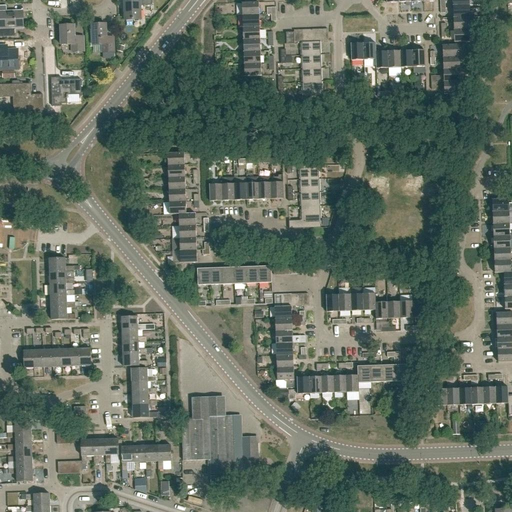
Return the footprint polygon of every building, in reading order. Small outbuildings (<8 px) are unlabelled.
[(126,21),(141,20),(141,7),(151,6),(151,0),(137,0),(138,2),(125,3),(126,21)] [(243,16),(259,15),(259,3),(242,3),(243,16)] [(453,18),(470,18),(469,5),(453,6),(453,18)] [(0,37),(15,37),(15,28),(23,28),(23,12),(7,13),(6,6),(0,6),(0,37)] [(243,28),(260,27),(259,15),(243,16),(243,28)] [(454,30),(470,30),(470,18),(453,18),(454,30)] [(107,38),(106,25),(92,25),(93,46),(102,45),(103,53),(114,53),(114,38),(107,38)] [(75,40),(74,26),(60,26),(61,46),(71,45),(71,52),(84,52),(84,37),(77,37),(77,40),(75,40)] [(244,40),(260,40),(260,27),(243,28),(244,40)] [(470,30),(454,30),(454,43),(471,42),(470,30)] [(294,44),(294,42),(294,33),(286,33),(286,45),(294,44)] [(244,52),(261,52),(260,40),(244,40),(244,52)] [(302,56),(321,56),(320,42),(301,43),(302,56)] [(351,61),(364,61),(363,44),(351,45),(351,61)] [(376,53),(376,44),(363,44),(364,61),(376,60),(376,53)] [(443,58),(459,57),(464,57),(464,45),(443,46),(443,58)] [(7,47),(0,47),(0,69),(2,70),(3,79),(15,78),(14,69),(18,69),(18,60),(8,60),(7,47)] [(401,68),(413,68),(412,51),(400,52),(401,68)] [(412,51),(413,68),(413,73),(423,72),(423,68),(425,67),(425,51),(412,51)] [(245,65),(261,64),(261,52),(244,52),(245,65)] [(376,69),(389,69),(388,52),(376,53),(376,60),(376,69)] [(389,69),(401,68),(400,52),(388,52),(389,69)] [(302,70),(321,69),(321,56),(302,56),(302,70)] [(444,70),(460,70),(459,57),(443,58),(444,70)] [(103,67),(108,70),(111,64),(106,61),(103,67)] [(261,64),(245,65),(245,77),(261,76),(261,64)] [(303,83),(322,83),(321,69),(302,70),(303,83)] [(444,82),(460,82),(460,70),(444,70),(444,82)] [(364,75),(354,75),(355,85),(358,84),(364,84),(364,75)] [(62,81),(62,78),(51,79),(52,107),(60,107),(60,104),(67,104),(67,95),(76,95),(79,95),(81,95),(81,80),(62,81)] [(460,82),(444,82),(444,95),(461,94),(460,82)] [(322,83),(303,83),(303,97),(322,96),(322,83)] [(32,95),(32,84),(0,85),(0,96),(13,96),(13,114),(11,114),(11,121),(37,120),(36,112),(44,112),(43,95),(32,95)] [(80,104),(79,95),(76,95),(67,95),(67,104),(80,104)] [(47,126),(57,126),(57,114),(46,115),(47,126)] [(168,166),(185,166),(184,153),(168,154),(168,166)] [(169,179),(185,178),(185,166),(168,166),(169,179)] [(300,180),(319,180),(319,166),(299,167),(300,180)] [(277,175),(278,177),(271,177),(271,183),(271,200),(284,199),(283,175),(277,175)] [(271,200),(271,183),(271,177),(258,178),(259,184),(259,200),(271,200)] [(169,191),(186,190),(185,178),(169,179),(169,191)] [(222,185),(223,202),(235,201),(234,185),(234,178),(222,179),(222,185)] [(259,200),(259,184),(258,178),(246,178),(246,184),(247,201),(259,200)] [(300,194),(320,193),(319,180),(300,180),(300,194)] [(235,201),(247,201),(246,184),(234,185),(235,201)] [(210,202),(223,202),(222,185),(209,186),(210,202)] [(170,203),(186,202),(186,190),(169,191),(170,203)] [(301,207),(320,206),(320,193),(300,194),(301,207)] [(509,199),(492,200),(493,212),(509,212),(509,199)] [(186,215),(186,214),(186,202),(170,203),(170,215),(179,215),(186,215)] [(320,206),(301,207),(301,221),(289,221),(289,229),(321,228),(320,206)] [(510,224),(511,223),(511,211),(509,212),(493,212),(493,225),(510,224)] [(179,227),(196,226),(196,214),(186,214),(186,215),(179,215),(179,227)] [(164,223),(152,224),(153,232),(165,231),(164,223)] [(493,225),(494,237),(510,236),(511,236),(511,230),(510,230),(510,224),(493,225)] [(180,239),(196,238),(196,226),(179,227),(180,239)] [(494,249),(511,248),(510,236),(494,237),(494,249)] [(180,251),(197,251),(196,238),(180,239),(180,251)] [(495,261),(511,261),(511,248),(494,249),(495,261)] [(176,249),(169,250),(170,260),(177,259),(176,249)] [(197,251),(180,251),(181,263),(181,264),(185,263),(197,263),(197,251)] [(65,259),(49,259),(50,272),(66,271),(66,272),(74,272),(74,267),(66,267),(65,259)] [(511,273),(511,272),(511,267),(511,268),(511,261),(495,261),(495,274),(504,273),(511,273)] [(338,281),(350,280),(350,266),(338,266),(338,281)] [(247,284),(259,284),(259,267),(247,268),(247,284)] [(259,267),(259,284),(272,283),(271,267),(259,267)] [(223,285),(235,284),(234,268),(222,269),(223,285)] [(235,284),(247,284),(247,268),(234,268),(235,284)] [(198,286),(211,285),(210,269),(198,269),(198,286)] [(211,285),(223,285),(222,269),(210,269),(211,285)] [(66,279),(66,272),(66,271),(50,272),(50,284),(66,283),(66,284),(75,284),(74,279),(66,279)] [(67,291),(66,284),(66,283),(50,284),(51,296),(67,295),(67,296),(75,296),(75,291),(67,291)] [(376,304),(376,303),(376,294),(363,295),(364,311),(376,311),(376,304)] [(67,303),(67,296),(67,295),(51,296),(51,308),(67,307),(67,308),(76,308),(75,303),(67,303)] [(339,312),(351,312),(351,295),(339,296),(339,312)] [(351,312),(364,311),(363,295),(351,295),(351,312)] [(327,313),(339,312),(339,296),(326,296),(327,313)] [(401,319),(413,319),(412,302),(400,303),(401,319)] [(412,302),(413,319),(425,318),(425,302),(412,302)] [(376,320),(388,319),(388,303),(376,303),(376,304),(376,311),(376,320)] [(388,319),(401,319),(400,303),(388,303),(388,319)] [(67,315),(67,308),(67,307),(51,308),(52,320),(68,320),(76,320),(76,315),(67,315)] [(276,320),(292,319),(292,307),(275,307),(276,320)] [(497,326),(511,325),(511,312),(496,313),(497,326)] [(137,317),(121,318),(122,331),(138,330),(138,331),(155,330),(155,325),(138,325),(137,317)] [(276,332),(292,331),(292,319),(276,320),(276,332)] [(497,338),(511,337),(511,325),(497,326),(497,338)] [(138,338),(138,331),(138,330),(122,331),(122,343),(138,342),(138,343),(147,342),(147,337),(138,338)] [(276,344),(293,343),(306,343),(306,336),(293,336),(292,331),(276,332),(276,344)] [(498,350),(511,349),(511,337),(497,338),(498,350)] [(139,350),(138,343),(138,342),(122,343),(123,355),(139,354),(139,355),(147,354),(147,349),(139,350)] [(277,356),(293,356),(293,343),(276,344),(277,356)] [(72,367),(81,366),(81,349),(71,350),(72,367)] [(81,349),(81,366),(91,366),(91,349),(81,349)] [(511,349),(498,350),(498,363),(511,362),(511,349)] [(44,368),(53,367),(53,350),(43,351),(44,368)] [(53,367),(63,367),(62,350),(53,350),(53,367)] [(63,367),(72,367),(71,350),(62,350),(63,367)] [(25,369),(34,368),(34,351),(24,351),(25,369)] [(34,368),(44,368),(43,351),(34,351),(34,368)] [(139,361),(139,355),(139,354),(123,355),(123,367),(139,366),(139,367),(148,366),(147,361),(139,361)] [(277,368),(294,368),(293,356),(277,356),(277,368)] [(407,378),(415,378),(415,373),(414,359),(413,358),(407,359),(406,359),(406,365),(407,365),(407,378)] [(407,365),(406,365),(394,366),(395,382),(408,382),(407,378),(407,365)] [(371,383),(383,383),(382,366),(370,367),(371,383)] [(383,383),(395,382),(394,366),(382,366),(383,383)] [(359,383),(371,383),(370,367),(358,367),(358,376),(359,383)] [(294,388),(294,368),(277,368),(278,381),(286,381),(287,389),(294,388)] [(148,381),(148,382),(156,382),(156,377),(148,377),(147,369),(131,370),(132,382),(148,381)] [(335,393),(347,393),(346,376),(334,377),(335,393)] [(359,393),(359,383),(358,376),(346,376),(347,393),(359,393)] [(310,394),(322,394),(322,377),(310,378),(310,394)] [(322,394),(335,393),(334,377),(322,377),(322,394)] [(298,395),(310,394),(310,378),(297,378),(298,395)] [(148,389),(148,382),(148,381),(132,382),(132,394),(148,393),(148,394),(157,394),(156,388),(148,389)] [(508,396),(508,387),(495,388),(496,404),(508,404),(508,396)] [(472,405),(484,405),(483,388),(471,389),(472,405)] [(484,405),(496,404),(495,388),(483,388),(484,405)] [(447,406),(459,406),(459,389),(447,390),(447,406)] [(459,406),(472,405),(471,389),(459,389),(459,406)] [(280,399),(289,399),(288,390),(279,390),(280,399)] [(435,406),(447,406),(447,390),(435,390),(434,390),(435,406)] [(149,401),(148,394),(148,393),(132,394),(133,406),(149,405),(149,406),(157,406),(157,401),(149,401)] [(149,413),(149,406),(149,405),(133,406),(133,418),(149,418),(157,418),(157,412),(149,413)] [(15,426),(15,433),(15,434),(31,433),(31,421),(26,421),(15,421),(15,412),(6,410),(7,421),(7,427),(15,426)] [(235,425),(234,416),(209,417),(209,420),(182,421),(183,461),(210,461),(211,475),(260,473),(259,444),(251,444),(251,437),(243,437),(242,425),(235,425)] [(31,433),(15,434),(15,433),(7,433),(7,439),(16,438),(16,445),(16,446),(32,445),(31,433)] [(106,456),(106,464),(112,464),(111,456),(119,455),(118,439),(106,440),(106,456)] [(81,441),(82,444),(82,462),(82,465),(87,465),(87,457),(94,456),(94,440),(81,441)] [(99,456),(106,456),(106,440),(94,440),(94,456),(95,464),(100,464),(99,456)] [(16,458),(32,457),(32,445),(16,446),(16,445),(8,445),(8,451),(16,450),(16,457),(16,458)] [(139,463),(146,463),(147,462),(146,446),(134,447),(135,463),(134,463),(134,471),(139,471),(139,463)] [(151,462),(158,462),(159,462),(158,446),(146,446),(147,462),(146,463),(146,471),(151,470),(151,462)] [(159,462),(158,462),(158,470),(163,470),(163,462),(171,462),(171,446),(158,446),(159,462)] [(127,463),(134,463),(135,463),(134,447),(122,447),(122,463),(122,472),(127,471),(127,463)] [(32,457),(16,458),(16,457),(8,457),(8,463),(16,462),(16,469),(16,470),(33,469),(32,457)] [(33,482),(33,469),(16,470),(16,469),(8,469),(9,475),(17,474),(17,482),(33,482)] [(137,478),(138,490),(148,493),(147,478),(137,478)] [(161,496),(169,496),(169,482),(161,482),(161,496)] [(34,507),(50,507),(50,494),(34,495),(34,494),(26,495),(26,500),(34,500),(34,507)] [(10,504),(10,511),(11,511),(21,511),(20,503),(10,504)]
